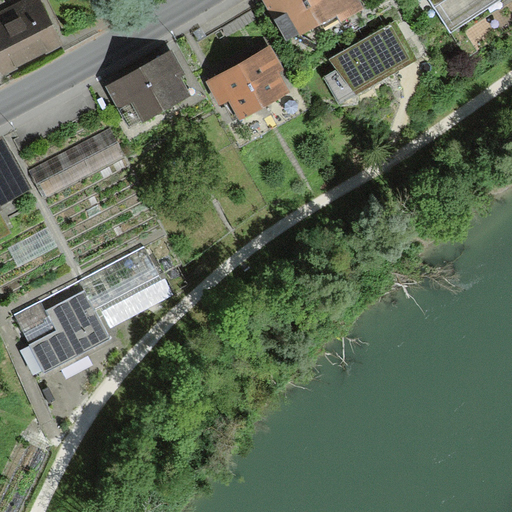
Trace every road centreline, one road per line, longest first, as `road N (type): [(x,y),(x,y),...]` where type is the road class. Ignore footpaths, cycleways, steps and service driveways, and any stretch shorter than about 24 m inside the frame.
road 1 (track): [(511,78),(249,243),(136,351),(38,511)]
road 2 (secondary): [(0,114),(206,0)]
